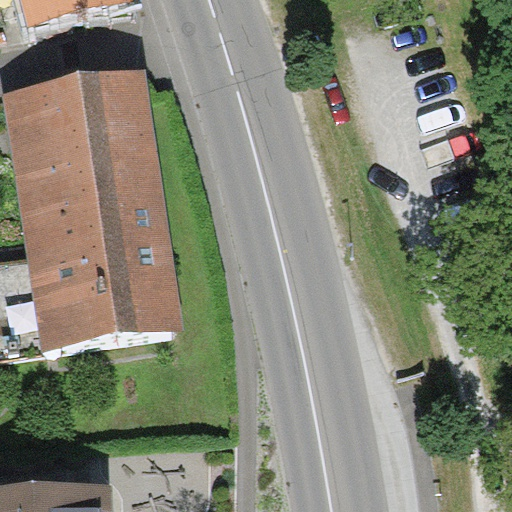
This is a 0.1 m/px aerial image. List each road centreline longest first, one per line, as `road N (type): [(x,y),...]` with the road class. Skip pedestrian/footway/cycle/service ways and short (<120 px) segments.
road 1 (primary): [(209,0),(279,236),(336,511)]
road 2 (unclassified): [(375,84),(469,391),(489,511)]
